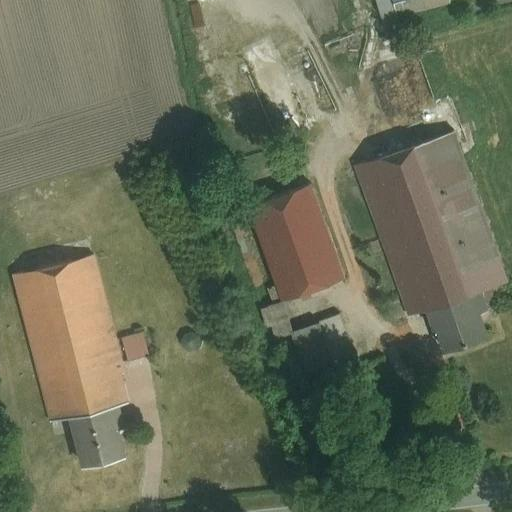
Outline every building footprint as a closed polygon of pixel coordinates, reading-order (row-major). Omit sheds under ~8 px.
[(376,0),(382,20),(452,3),(451,0),(376,0)] [(507,278),(450,129),(355,165),(410,309),(422,305),(439,349),(487,331),(479,310),(490,306),(483,287),(507,278)] [(346,274),(311,178),(242,203),(277,299),(346,274)] [(132,398),(95,251),(15,271),(51,414),(65,411),(78,464),(132,450),(120,401),(132,398)] [(122,332),(125,355),(144,352),(141,329),(122,332)]
